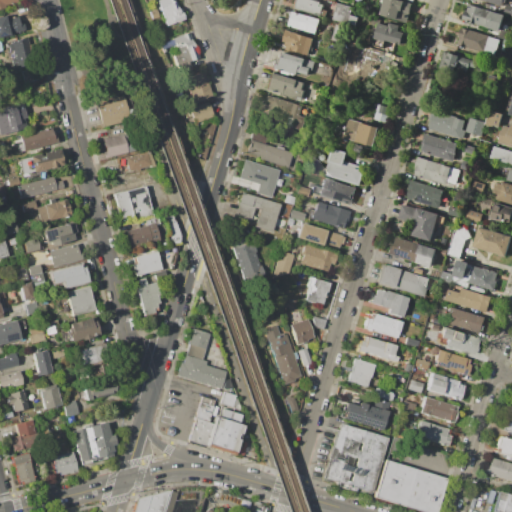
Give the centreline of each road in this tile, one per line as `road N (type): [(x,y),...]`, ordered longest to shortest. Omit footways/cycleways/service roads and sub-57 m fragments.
road 1 (residential): [(414,86),(282,511)]
road 2 (tertiary): [(236,97),(143,418)]
road 3 (tertiary): [(69,105),(121,318),(154,379)]
road 4 (residential): [(511,304),(449,511)]
road 5 (tertiary): [(227,474),(355,511)]
road 6 (tertiary): [(5,511),(124,482)]
